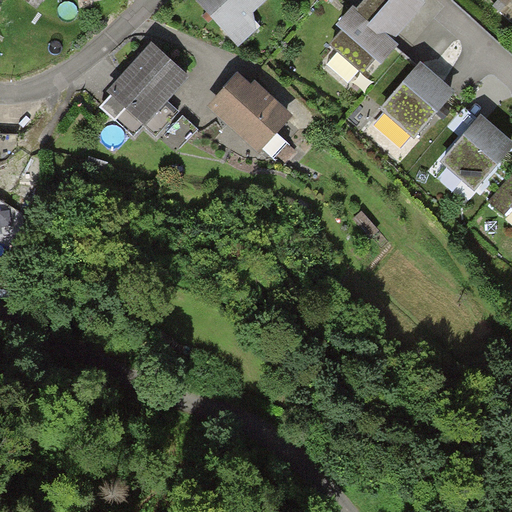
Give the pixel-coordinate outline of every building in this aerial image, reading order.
[(267,0),(195,0),(238,47),(257,31),(253,14),(267,0)] [(425,5),(419,0),(365,0),(357,10),(393,42),(425,5)] [(393,42),(357,10),(353,7),(335,27),(341,32),(329,46),(363,76),(375,62),(381,67),(399,47),(393,42)] [(190,77),(152,43),(128,69),(106,93),(110,97),(100,108),(115,121),(126,109),(145,127),(190,77)] [(455,95),(420,64),(379,110),(414,141),(455,95)] [(293,117),(255,83),(252,86),(238,74),(225,88),(207,108),(258,155),(293,117)] [(198,130),(182,116),(164,135),(180,150),(198,130)] [(511,149),(511,144),(481,116),(440,163),(475,193),(511,149)] [(511,204),(511,172),(488,200),(505,215),(510,209),(509,208),(511,204)]
